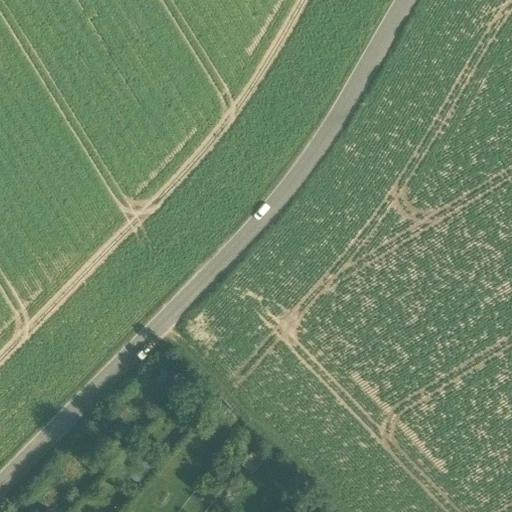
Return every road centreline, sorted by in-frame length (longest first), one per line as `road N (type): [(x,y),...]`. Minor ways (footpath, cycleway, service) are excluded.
road 1 (unclassified): [(164,322),(270,211),(326,138),(404,0)]
road 2 (track): [(164,322),(345,511)]
road 3 (residential): [(0,497),(164,322)]
